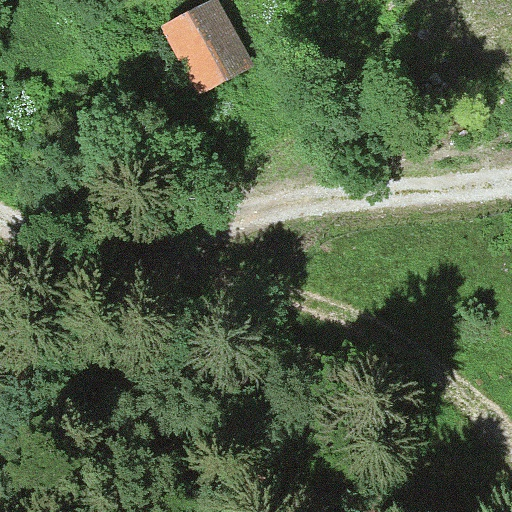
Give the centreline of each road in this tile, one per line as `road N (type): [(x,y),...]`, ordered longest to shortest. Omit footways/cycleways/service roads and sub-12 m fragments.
road 1 (track): [(0,210),(30,228),(93,239),(419,355),(511,430)]
road 2 (track): [(93,239),(511,174)]
